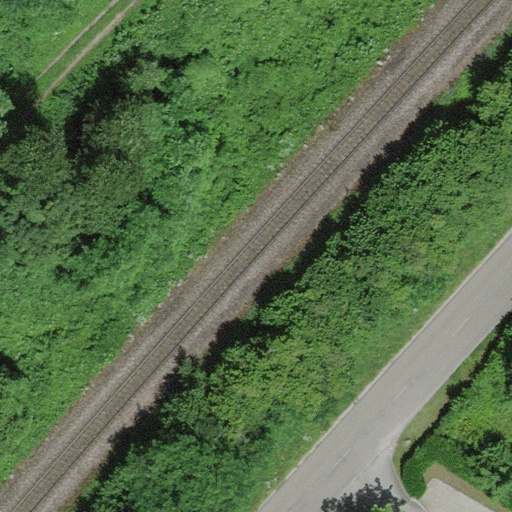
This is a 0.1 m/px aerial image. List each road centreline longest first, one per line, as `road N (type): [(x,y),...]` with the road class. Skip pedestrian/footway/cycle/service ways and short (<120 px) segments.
road 1 (residential): [(511,275),(301,511)]
road 2 (track): [(0,147),(137,0)]
